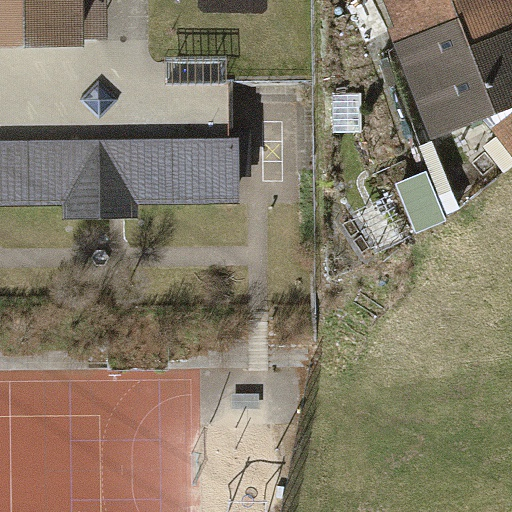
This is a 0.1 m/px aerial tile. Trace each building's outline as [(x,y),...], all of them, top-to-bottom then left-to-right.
[(0,0),(0,40),(75,40),(75,0),(0,0)] [(397,0),(412,39),(406,42),(441,125),(480,109),(511,95),(511,26),(501,0),(397,0)] [(0,198),(70,199),(71,213),(130,213),(131,199),(234,197),(234,174),(248,173),(248,134),(233,134),(232,111),(206,112),(205,82),(138,83),(127,71),(105,70),(105,47),(97,40),(75,40),(0,40),(0,198)] [(362,93),(333,94),(334,132),(362,132),(362,93)] [(511,95),(480,109),(511,148),(511,95)] [(418,185),(404,191),(420,230),(445,220),(432,186),(421,191),(418,185)]
